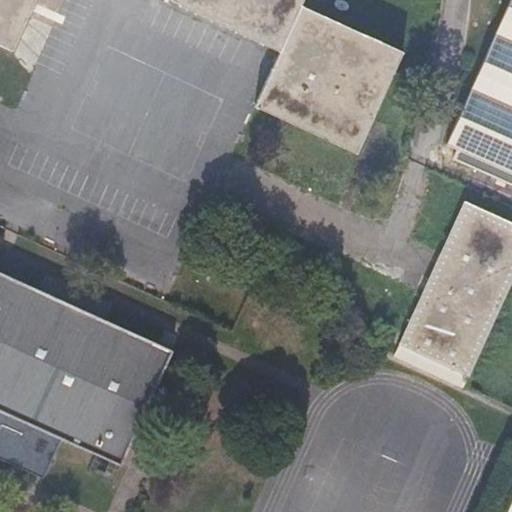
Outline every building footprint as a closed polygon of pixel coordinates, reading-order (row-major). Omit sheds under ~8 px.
[(0,0),(0,47),(1,48),(12,53),(35,0),(0,0)] [(259,41),(276,0),(170,0),(175,2),(180,4),(259,41)] [(305,0),(276,0),(259,41),(280,50),(256,106),(274,114),(282,97),(318,14),(302,7),(305,0)] [(485,77),(511,14),(511,0),(507,0),(446,143),(455,146),(485,77)] [(362,34),(318,14),(282,97),(274,114),(319,134),(362,34)] [(511,14),(485,77),(455,146),(458,147),(454,157),(511,182),(511,14)] [(402,51),(362,34),(319,134),(357,151),(394,69),(402,51)] [(470,374),(511,273),(511,221),(462,199),(400,343),(470,374)] [(0,296),(0,460),(46,481),(64,443),(79,450),(97,407),(129,336),(8,279),(0,296)] [(97,407),(79,450),(118,468),(168,354),(129,336),(97,407)] [(168,354),(118,468),(120,469),(170,355),(168,354)]
